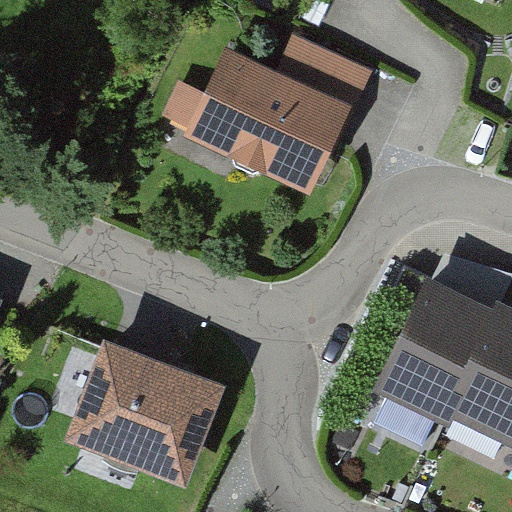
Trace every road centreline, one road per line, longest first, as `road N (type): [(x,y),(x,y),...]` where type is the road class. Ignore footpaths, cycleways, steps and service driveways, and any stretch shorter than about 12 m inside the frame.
road 1 (residential): [(265,316),(0,210)]
road 2 (residential): [(511,209),(460,193),(415,192),(378,220),(347,276),(294,313)]
road 3 (residential): [(265,316),(283,361),(286,475),(323,511)]
